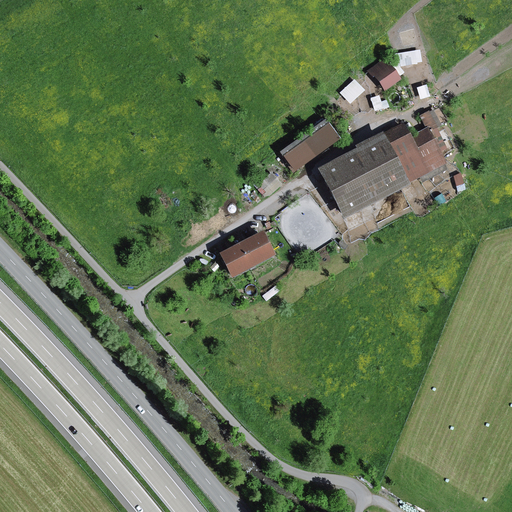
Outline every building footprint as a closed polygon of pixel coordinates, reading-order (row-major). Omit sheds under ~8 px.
[(399,52),(400,65),(424,61),(422,48),(399,52)] [(385,59),(368,71),(372,78),(374,77),(385,92),(401,80),(385,59)] [(352,102),(367,89),(356,77),(341,91),(352,102)] [(383,93),(372,97),(377,110),(388,106),(383,93)] [(329,123),(283,157),(294,174),(340,138),(329,123)] [(357,149),(319,168),(345,218),(410,185),(409,183),(448,164),(429,127),(411,136),(404,123),(384,133),(383,132),(355,146),(357,149)] [(274,172),(258,186),(267,197),(284,183),(274,172)] [(263,231),(219,253),(232,278),(276,256),(263,231)]
